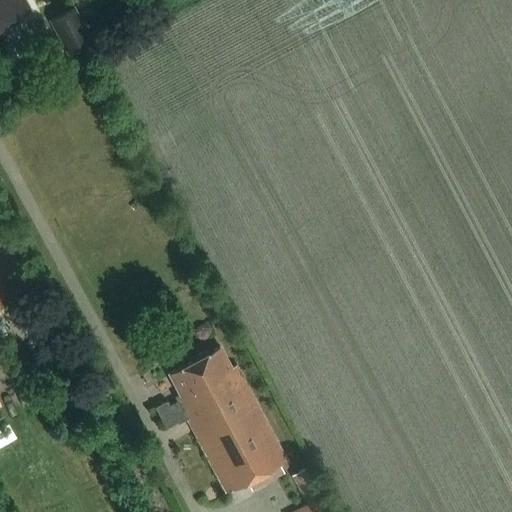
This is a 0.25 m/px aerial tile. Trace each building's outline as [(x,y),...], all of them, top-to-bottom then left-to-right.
[(0,0),(0,27),(28,13),(21,0),(0,0)] [(69,59),(94,45),(75,9),(49,23),(69,59)] [(287,461),(237,366),(236,365),(231,367),(220,347),(207,353),(204,352),(197,355),(196,359),(169,374),(180,395),(175,397),(177,401),(169,406),(166,402),(155,408),(166,427),(177,421),(174,415),(182,411),(226,493),(287,461)] [(0,457),(21,447),(13,432),(0,438),(0,457)] [(329,511),(321,497),(305,468),(291,476),(307,505),(299,509),(301,511),(329,511)]
